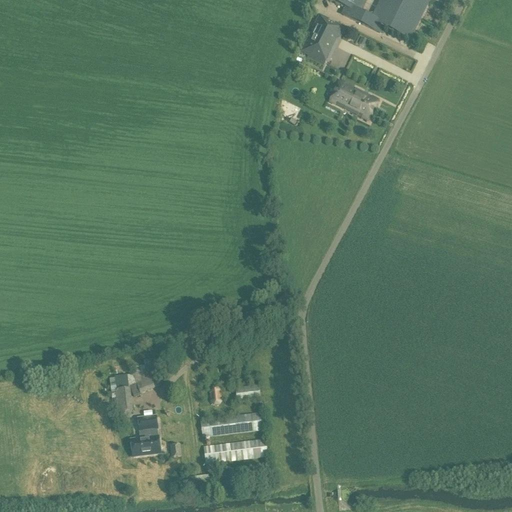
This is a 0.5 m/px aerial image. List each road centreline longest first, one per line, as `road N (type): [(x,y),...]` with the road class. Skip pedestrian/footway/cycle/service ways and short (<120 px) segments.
road 1 (unclassified): [(320,511),(304,305),(463,0)]
road 2 (unknown): [(322,7),(428,67)]
